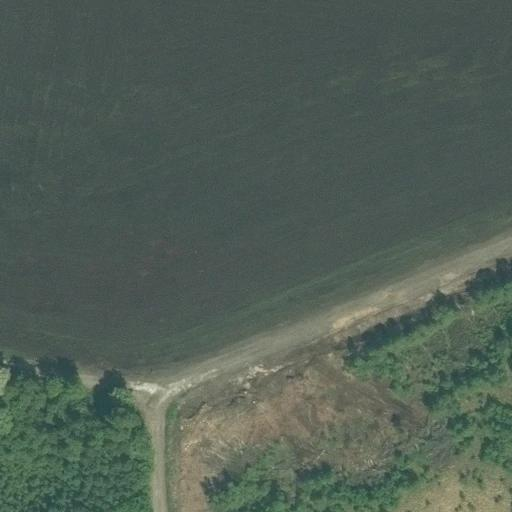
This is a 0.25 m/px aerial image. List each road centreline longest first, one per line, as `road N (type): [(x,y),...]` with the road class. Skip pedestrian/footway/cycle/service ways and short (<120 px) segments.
road 1 (track): [(151,394),(511,240)]
road 2 (track): [(151,394),(0,370)]
